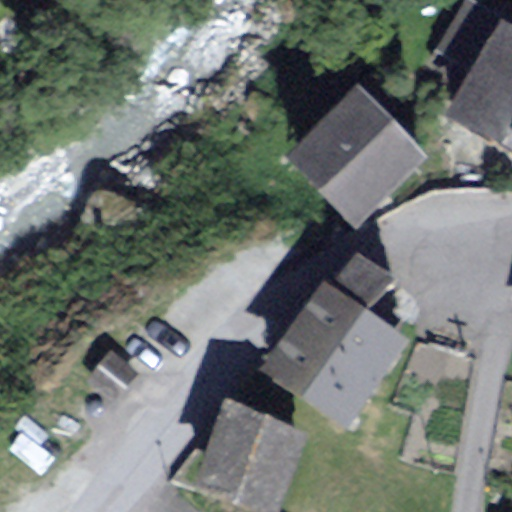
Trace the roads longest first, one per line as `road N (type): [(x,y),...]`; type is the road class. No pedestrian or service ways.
road 1 (unclassified): [(91,511),(300,285),(363,248),(447,224),(511,232)]
road 2 (residential): [(468,511),(475,436),(511,320)]
